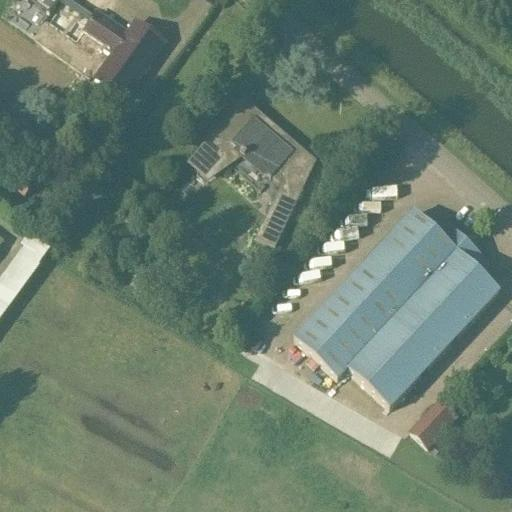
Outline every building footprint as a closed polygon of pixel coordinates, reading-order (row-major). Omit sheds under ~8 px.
[(94,83),(124,104),(164,46),(134,25),(127,36),(96,15),(84,32),(110,51),(108,55),(112,58),(94,83)] [(242,103),(186,167),(207,187),(225,165),(238,151),(280,188),(255,242),(274,252),(315,166),(242,103)] [(456,257),(466,246),(444,226),(434,236),(413,217),(293,345),(337,385),(347,375),(456,257)] [(0,328),(51,255),(29,240),(0,281),(0,328)] [(488,267),(466,246),(456,257),(347,375),(389,414),(499,297),(478,277),(488,267)] [(406,419),(424,399),(417,392),(398,411),(406,419)] [(439,405),(409,437),(427,453),(457,421),(439,405)]
